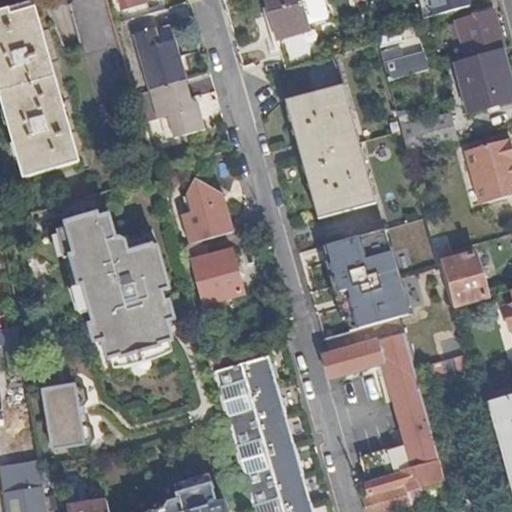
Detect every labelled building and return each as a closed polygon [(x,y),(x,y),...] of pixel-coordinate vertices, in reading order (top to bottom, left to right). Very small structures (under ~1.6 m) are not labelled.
[(121,0),(124,9),(148,2),(147,0),(121,0)] [(304,4),(302,0),(266,0),(286,71),(320,62),(309,23),(319,20),(313,1),(304,4)] [(323,0),(316,0),(313,1),(319,20),(329,18),(323,0)] [(349,0),(353,14),(360,13),(370,10),(367,0),(349,0)] [(447,0),(450,9),(479,0),(447,0)] [(11,10),(0,13),(0,78),(27,177),(80,162),(37,9),(13,17),(11,10)] [(370,10),(360,13),(362,24),(371,35),(376,34),(370,10)] [(502,50),(503,49),(493,12),(476,17),(477,21),(452,27),(457,45),(464,43),(468,59),(502,50)] [(136,36),(150,90),(187,80),(191,79),(175,24),(136,36)] [(406,42),(402,27),(376,34),(380,45),(381,49),(406,42)] [(382,54),(381,49),(380,45),(338,56),(346,86),(288,102),(321,220),(378,205),(384,230),(427,218),(410,155),(398,113),(390,82),(382,54)] [(400,49),(382,54),(390,82),(429,71),(425,55),(403,61),(400,49)] [(511,101),(511,84),(502,50),(468,59),(457,63),(471,112),(511,101)] [(187,80),(150,90),(159,120),(169,118),(176,139),(207,130),(200,104),(192,101),(187,80)] [(410,155),(455,142),(449,114),(412,125),(408,111),(398,113),(410,155)] [(511,144),(510,139),(467,153),(485,206),(511,197),(511,144)] [(201,241),(236,232),(230,212),(220,206),(225,195),(197,180),(188,196),(192,213),(182,217),(190,244),(201,241)] [(130,253),(129,246),(127,241),(123,238),(118,239),(112,215),(101,218),(99,213),(68,222),(76,254),(72,255),(80,286),(85,284),(95,323),(91,324),(97,343),(103,341),(109,359),(113,358),(123,355),(123,359),(149,351),(162,347),(162,345),(156,326),(169,322),(177,319),(172,302),(167,303),(164,291),(172,289),(160,247),(156,248),(156,246),(154,246),(130,253)] [(152,239),(129,246),(130,253),(154,246),(152,239)] [(365,328),(401,318),(417,314),(403,262),(405,261),(398,239),(335,256),(351,315),(361,312),(365,328)] [(185,266),(196,304),(205,302),(205,305),(246,294),(234,250),(206,257),(201,241),(190,244),(185,246),(189,262),(194,261),(195,263),(185,266)] [(438,255),(452,251),(450,244),(436,248),(438,255)] [(454,260),(452,251),(438,255),(452,307),(487,297),(475,255),(454,260)] [(441,462),(415,370),(401,318),(365,328),(327,339),(331,354),(324,357),(330,378),(384,363),(407,445),(408,446),(403,448),(390,454),(363,463),(368,482),(441,462)] [(175,341),(169,322),(156,326),(162,345),(172,342),(175,341)] [(37,342),(34,326),(21,328),(19,328),(22,344),(37,342)] [(3,331),(5,343),(10,369),(25,367),(22,344),(19,328),(3,331)] [(123,355),(113,358),(115,367),(135,364),(147,361),(163,356),(174,351),(172,342),(162,345),(162,347),(149,351),(123,359),(123,355)] [(216,375),(254,511),(315,511),(313,506),(311,507),(303,479),(306,478),(297,446),(294,447),(286,420),(289,418),(281,388),(278,389),(271,359),(216,375)] [(220,397),(206,400),(212,424),(226,420),(220,397)] [(511,511),(511,398),(490,405),(491,407),(480,410),(499,474),(498,476),(507,511),(511,511)] [(0,467),(7,511),(48,511),(46,498),(41,466),(41,461),(13,466),(8,433),(0,434),(0,467)] [(361,457),(363,463),(390,454),(403,448),(408,446),(407,445),(361,457)] [(446,480),(441,462),(368,482),(361,485),(365,499),(407,487),(408,491),(446,480)] [(179,500),(214,490),(213,484),(177,494),(179,500)] [(410,499),(408,491),(407,487),(365,499),(368,511),(386,511),(412,505),(410,499)] [(228,511),(224,498),(217,500),(214,490),(179,500),(170,502),(166,509),(167,511),(111,511),(109,501),(82,506),(76,507),(71,507),(72,511),(228,511)] [(74,492),(76,507),(82,506),(80,491),(74,492)] [(46,498),(48,511),(57,511),(54,496),(46,498)] [(426,511),(422,496),(410,499),(412,505),(413,511),(426,511)]
